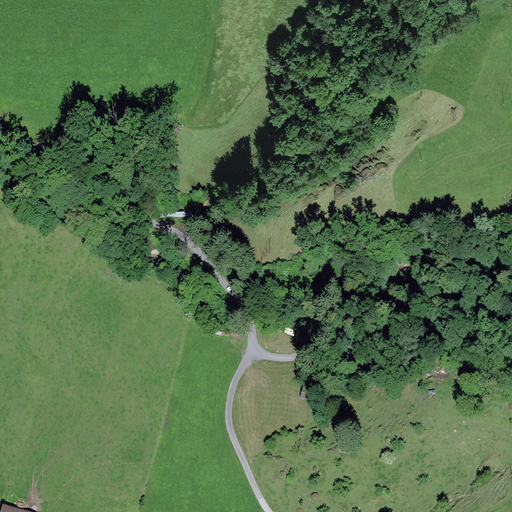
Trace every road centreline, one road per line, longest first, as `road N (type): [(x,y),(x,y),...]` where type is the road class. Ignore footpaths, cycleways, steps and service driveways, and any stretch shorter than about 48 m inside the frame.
road 1 (track): [(253,352),(244,306),(175,230),(0,157)]
road 2 (track): [(511,298),(365,317),(299,356),(253,352)]
road 3 (track): [(253,352),(234,381),(227,414),(268,511)]
